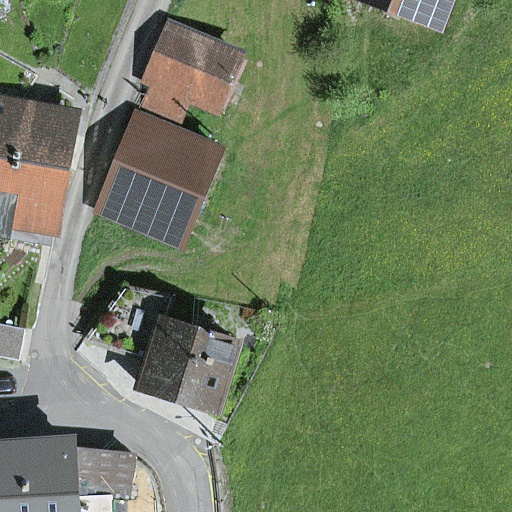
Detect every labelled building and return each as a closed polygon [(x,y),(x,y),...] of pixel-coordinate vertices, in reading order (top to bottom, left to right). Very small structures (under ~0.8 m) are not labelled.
[(386,0),(445,23),(454,0),(386,0)] [(216,111),(240,59),(167,26),(144,77),(154,81),(142,108),(177,123),(188,98),(216,111)] [(0,99),(0,157),(66,169),(76,113),(0,99)] [(136,116),(98,208),(179,241),(217,149),(136,116)] [(13,227),(54,234),(66,169),(0,157),(0,235),(11,238),(13,227)] [(11,238),(52,245),(54,234),(13,227),(11,238)] [(152,355),(142,388),(219,412),(239,346),(210,337),(213,326),(195,320),(192,331),(168,323),(177,296),(125,286),(89,336),(152,355)] [(0,308),(0,309),(0,356),(19,360),(28,313),(0,308)] [(79,511),(80,486),(131,495),(132,455),(74,447),(73,441),(0,446),(0,511),(79,511)]
